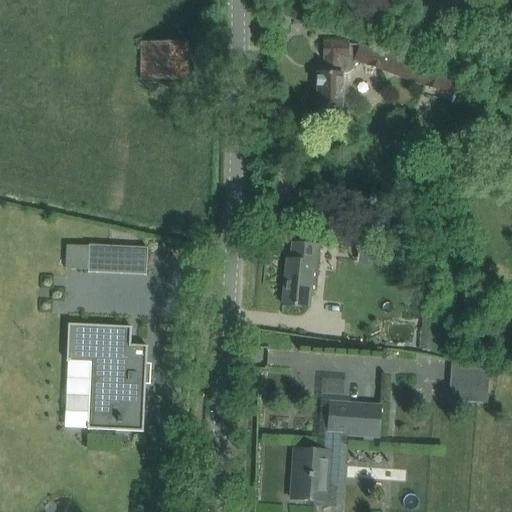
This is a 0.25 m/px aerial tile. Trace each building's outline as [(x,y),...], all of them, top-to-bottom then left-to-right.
[(456,81),(363,46),(362,43),(359,42),(358,45),(348,45),(348,42),(324,42),(324,58),(325,58),(325,74),(318,74),(317,107),(342,107),(342,74),(344,75),(345,76),(347,76),(349,77),(350,77),(353,76),(354,75),(356,74),(357,73),(359,72),(359,70),(360,68),(361,66),(361,64),(360,63),(360,61),(451,95),(456,81)] [(187,44),(143,43),(142,79),(187,80),(187,44)] [(468,87),(464,98),(480,104),(483,93),(468,87)] [(287,260),(282,305),(308,308),(310,293),(316,293),(321,245),(293,243),(291,260),(287,260)] [(81,246),(66,246),(66,270),(81,270),(81,246)] [(89,246),(87,273),(146,276),(147,248),(89,246)] [(419,349),(431,350),(434,316),(422,315),(419,349)] [(87,430),(143,433),(147,346),(130,346),(131,328),(68,325),(66,362),(90,363),(87,430)] [(457,371),(458,406),(496,405),(495,370),(457,371)] [(380,409),(332,406),(330,434),(333,434),(341,435),(378,437),(380,409)] [(291,484),(290,498),(293,498),(293,500),(327,502),(328,483),(338,484),(341,435),(333,434),(332,454),(330,454),(296,451),(294,484),(291,484)]
